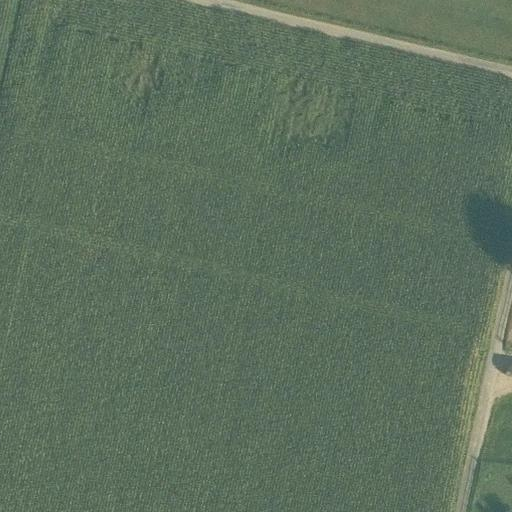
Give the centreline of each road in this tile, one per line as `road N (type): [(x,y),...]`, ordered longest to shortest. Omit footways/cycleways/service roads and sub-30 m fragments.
road 1 (track): [(198,0),(511,74)]
road 2 (track): [(460,511),(511,271)]
